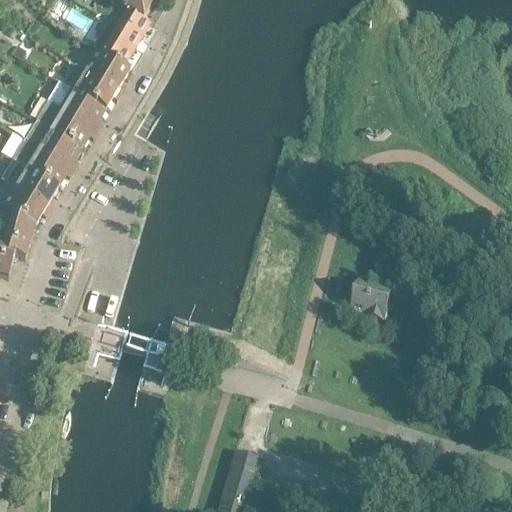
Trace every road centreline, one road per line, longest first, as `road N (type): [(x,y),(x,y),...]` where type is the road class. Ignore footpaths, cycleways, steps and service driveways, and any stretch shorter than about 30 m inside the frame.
road 1 (residential): [(27,315),(54,226),(176,0)]
road 2 (residential): [(405,431),(368,488),(263,458)]
road 3 (residential): [(0,472),(42,321),(27,315)]
road 4 (residential): [(288,395),(405,431)]
